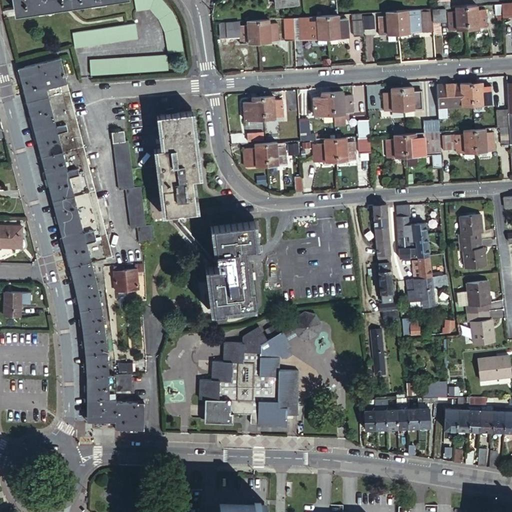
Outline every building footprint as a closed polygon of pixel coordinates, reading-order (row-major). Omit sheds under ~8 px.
[(15,0),(17,9),(74,0),(15,0)] [(166,0),(134,0),(136,8),(150,5),(160,15),(167,28),(171,49),(186,46),(182,23),(173,7),(166,0)] [(511,1),(501,2),(502,16),(511,14),(511,1)] [(450,29),(466,28),(464,4),(454,5),(454,11),(449,11),(450,29)] [(464,4),(466,28),(487,26),(486,20),(486,17),(488,17),(499,16),(498,4),(485,5),(485,8),(477,9),(476,4),(464,4)] [(431,7),(432,17),(444,16),(443,6),(436,6),(431,7)] [(397,9),(398,32),(418,31),(417,12),(408,13),(408,8),(397,9)] [(380,33),(398,32),(397,9),(386,9),(386,14),(378,15),(380,33)] [(430,10),(421,10),(422,12),(417,12),(418,31),(431,30),(430,10)] [(354,34),(363,33),(362,17),(362,12),(362,11),(352,12),(354,34)] [(327,13),(329,36),(349,35),(347,17),(339,17),(338,12),(337,12),(327,13)] [(327,13),(316,14),(317,18),(309,19),(310,38),(329,36),(327,13)] [(284,39),(293,37),(292,15),(282,16),(284,39)] [(257,18),(258,41),(278,40),(277,21),(269,22),(268,17),(257,18)] [(257,18),(246,19),(246,22),(226,24),(227,35),(239,34),(240,42),(258,41),(257,18)] [(134,20),(71,32),(74,48),(89,45),(137,36),(134,20)] [(301,27),(295,27),(295,41),(303,41),(301,27)] [(170,52),(90,60),(92,76),(171,67),(170,52)] [(59,59),(24,68),(26,78),(62,68),(59,59)] [(24,68),(18,69),(20,79),(26,78),(24,68)] [(62,68),(26,78),(48,163),(67,240),(77,277),(85,313),(88,331),(90,352),(91,373),(92,416),(95,419),(114,419),(114,426),(143,425),(142,400),(113,401),(113,390),(129,390),(128,374),(107,375),(103,328),(100,304),(89,260),(110,255),(67,85),(62,68)] [(26,78),(20,79),(47,186),(62,245),(75,294),(78,309),(82,331),(84,363),(86,419),(95,419),(92,416),(91,373),(90,352),(88,331),(85,313),(77,277),(67,240),(48,163),(26,78)] [(482,82),(470,83),(471,104),(492,103),(491,86),(483,87),(482,82)] [(470,83),(435,85),(437,117),(445,116),(444,106),(471,104),(470,83)] [(402,109),(401,87),(391,88),(391,92),(383,93),(385,110),(402,109)] [(412,87),(401,87),(402,109),(423,107),(422,90),(413,91),(412,87)] [(343,91),(332,92),(333,114),(353,112),(352,95),(344,95),(343,91)] [(333,114),(332,92),(321,93),(321,97),(314,97),(315,115),(333,114)] [(273,96),(262,97),(263,118),(275,117),(275,114),(280,114),(280,117),(284,117),(282,100),(273,100),(273,96)] [(263,118),(262,97),(250,98),(251,101),(243,102),(244,119),(263,118)] [(154,146),(155,150),(186,148),(185,143),(181,108),(171,110),(171,105),(163,106),(164,111),(157,112),(161,144),(154,146)] [(188,107),(181,108),(185,143),(193,142),(188,107)] [(506,114),(506,108),(495,109),(496,126),(507,126),(506,114)] [(369,133),(368,118),(359,118),(359,134),(369,133)] [(438,130),(437,118),(422,119),(423,131),(438,130)] [(309,119),(298,120),(300,139),(310,139),(309,119)] [(393,126),(393,133),(404,133),(403,125),(393,126)] [(472,128),(474,151),(495,150),(494,132),(486,132),(485,127),(472,128)] [(457,152),(474,151),(472,128),(463,128),(463,132),(442,134),(443,148),(450,148),(450,142),(457,141),(457,148),(457,152)] [(109,131),(110,140),(123,139),(122,129),(109,131)] [(500,142),(508,142),(507,129),(499,130),(500,142)] [(246,132),(247,140),(264,139),(263,130),(246,132)] [(405,155),(406,164),(417,163),(416,154),(431,154),(439,153),(438,130),(423,131),(404,133),(405,155)] [(404,133),(393,133),(394,138),(386,139),(387,157),(405,155),(404,133)] [(334,137),(336,160),(355,159),(355,150),(358,150),(369,149),(369,136),(354,137),(354,141),(346,141),(346,136),(334,137)] [(334,137),(324,138),(324,143),(309,144),(310,159),(317,159),(317,161),(336,160),(334,137)] [(138,241),(153,239),(150,222),(143,223),(138,185),(132,186),(126,138),(123,139),(110,140),(117,187),(123,187),(128,225),(136,224),(138,241)] [(265,142),(266,164),(278,164),(284,163),(286,163),(285,142),(276,143),(276,141),(265,142)] [(265,142),(254,142),(254,147),(242,148),(243,155),(247,155),(248,166),(266,164),(265,142)] [(171,219),(201,251),(207,250),(177,217),(176,210),(195,208),(191,175),(197,174),(194,147),(186,148),(155,150),(162,212),(170,211),(171,219)] [(439,153),(431,154),(432,166),(440,165),(439,153)] [(296,190),(303,190),(302,177),(295,177),(296,190)] [(511,195),(502,196),(504,208),(511,207),(511,195)] [(385,203),(371,204),(375,243),(388,242),(385,203)] [(407,204),(395,204),(396,235),(407,233),(407,239),(414,238),(413,233),(425,231),(424,221),(407,223),(405,213),(408,213),(407,204)] [(455,228),(456,237),(479,235),(479,227),(481,226),(480,208),(457,210),(458,228),(455,228)] [(207,250),(201,251),(208,259),(209,263),(207,263),(213,309),(225,308),(225,305),(256,301),(253,284),(250,284),(247,259),(245,259),(243,251),(246,251),(246,244),(255,243),(252,218),(221,222),(221,228),(223,248),(215,249),(216,258),(214,258),(207,250)] [(212,223),(215,249),(223,248),(221,228),(221,222),(212,223)] [(0,224),(0,243),(19,244),(20,225),(0,224)] [(407,233),(396,235),(397,256),(416,254),(427,254),(425,231),(413,233),(414,238),(407,239),(407,233)] [(479,235),(456,237),(457,245),(460,244),(461,262),(484,259),(482,242),(480,243),(479,235)] [(388,242),(375,243),(376,262),(388,261),(390,261),(388,242)] [(427,254),(416,254),(416,259),(410,260),(411,267),(417,266),(418,277),(430,275),(427,254)] [(388,261),(376,262),(379,300),(392,299),(388,261)] [(136,286),(135,282),(135,278),(134,270),(142,269),(141,262),(133,262),(133,266),(121,268),(121,264),(111,265),(114,290),(136,286)] [(364,263),(357,264),(359,283),(366,282),(364,263)] [(445,274),(430,275),(418,277),(412,277),(414,289),(407,290),(408,300),(420,298),(421,304),(433,303),(431,286),(446,284),(445,274)] [(462,299),(463,308),(486,306),(485,298),(488,298),(486,275),(463,277),(465,299),(462,299)] [(2,290),(2,315),(18,315),(19,290),(2,290)] [(393,310),(393,303),(380,304),(380,311),(393,310)] [(486,306),(463,308),(464,316),(467,316),(469,338),(491,336),(489,314),(487,314),(486,306)] [(304,312),(295,317),(295,318),(293,327),(294,330),(285,335),(288,339),(297,334),(298,335),(298,336),(309,338),(318,333),(320,322),(315,314),(304,312)] [(406,316),(399,316),(400,330),(402,333),(408,333),(406,316)] [(444,319),(443,331),(454,332),(454,320),(444,319)] [(203,419),(232,420),(233,411),(249,412),(249,421),(256,421),(256,423),(286,425),(286,413),(297,413),(297,411),(297,410),(299,369),(280,368),(280,355),(287,355),(291,352),(287,345),(290,343),(288,339),(285,335),(282,331),(268,340),(260,326),(244,336),(244,341),(225,340),(224,359),(213,358),(213,376),(201,376),(200,395),(204,395),(203,419)] [(370,328),(373,372),(384,372),(380,328),(370,328)] [(473,353),(476,374),(509,370),(507,349),(473,353)] [(117,361),(117,370),(132,369),(131,361),(117,361)] [(420,375),(421,396),(432,395),(432,387),(426,387),(426,375),(420,375)] [(404,384),(404,394),(413,393),(412,384),(404,384)] [(432,387),(432,395),(436,395),(444,396),(444,386),(432,387)] [(466,407),(465,428),(476,429),(478,405),(466,405),(466,407)] [(478,405),(476,429),(489,429),(490,406),(478,405)] [(406,407),(407,426),(418,426),(417,406),(408,407),(406,407)] [(425,406),(417,406),(418,426),(428,426),(427,406),(425,406)] [(490,406),(489,429),(500,430),(502,406),(490,406)] [(502,406),(500,430),(511,430),(511,409),(511,407),(502,406)] [(396,408),(397,427),(407,426),(406,407),(396,408)] [(444,407),(442,427),(453,428),(455,407),(444,407)] [(455,407),(453,428),(465,428),(466,407),(455,407)] [(364,409),(365,428),(375,428),(374,408),(364,409)] [(374,408),(375,428),(386,428),(385,408),(374,408)] [(385,408),(386,428),(397,427),(396,408),(385,408)] [(495,450),(488,450),(487,466),(494,468),(495,450)] [(202,511),(203,488),(191,488),(190,511),(202,511)] [(257,504),(224,502),(224,511),(265,511),(266,504),(263,504),(263,502),(257,502),(257,504)]
